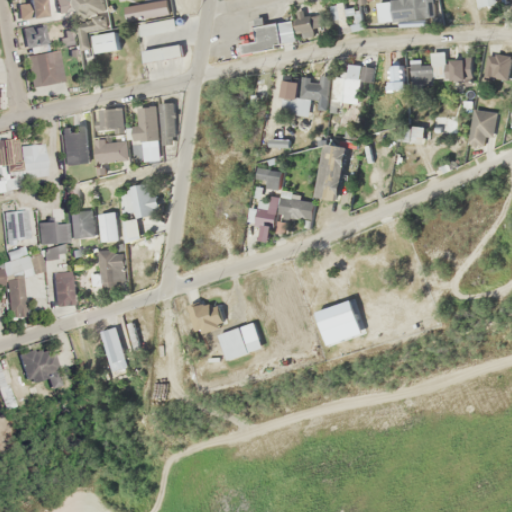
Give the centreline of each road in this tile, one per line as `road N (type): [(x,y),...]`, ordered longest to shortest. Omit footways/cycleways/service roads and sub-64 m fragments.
road 1 (tertiary): [(0,346),(166,293),(511,151)]
road 2 (residential): [(0,121),(334,48),(511,33)]
road 3 (track): [(511,358),(246,428),(165,464),(161,503),(150,511),(77,511)]
road 4 (tertiary): [(166,293),(207,0)]
